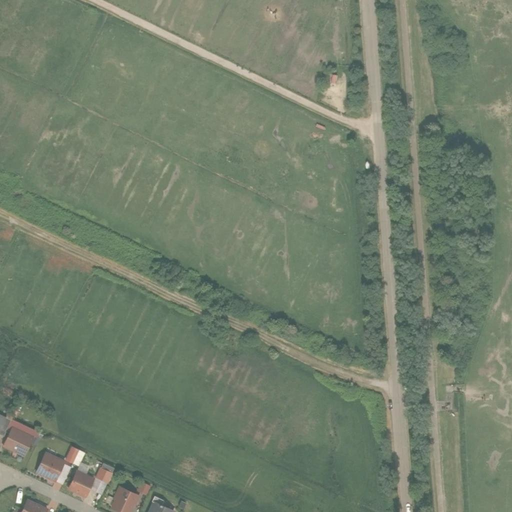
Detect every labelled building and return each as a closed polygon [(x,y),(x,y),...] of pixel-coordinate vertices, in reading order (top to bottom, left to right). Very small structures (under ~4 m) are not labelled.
[(325,78),(325,88),(336,88),(336,78),(325,78)] [(9,429),(1,448),(12,453),(11,456),(24,462),(34,439),(9,429)] [(82,465),(88,451),(74,445),(68,459),(82,465)] [(43,452),(33,476),(53,484),(63,461),(43,452)] [(75,471),(66,490),(83,498),(92,479),(75,471)] [(150,493),(152,483),(142,481),(140,491),(150,493)] [(119,488),(111,509),(118,511),(128,511),(136,495),(119,488)] [(25,500),(19,511),(45,511),(47,510),(25,500)] [(172,511),(151,503),(147,511),(172,511)]
